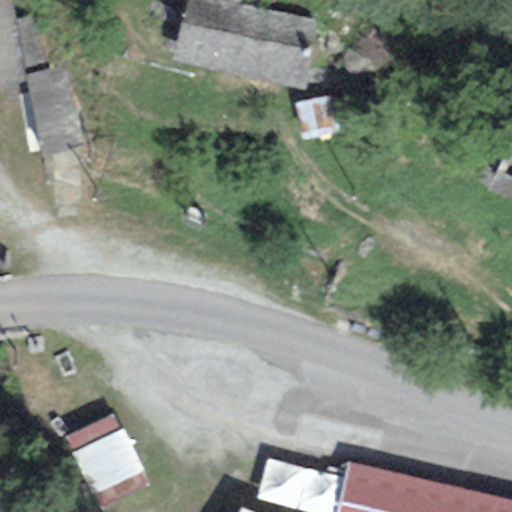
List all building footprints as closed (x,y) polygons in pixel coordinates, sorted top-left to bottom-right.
[(0,0),(0,85),(24,81),(23,76),(12,20),(8,0),(0,0)] [(184,0),(169,62),(303,90),(318,21),(238,5),(239,0),(184,0)] [(30,17),(12,20),(23,76),(26,76),(46,73),(30,17)] [(46,73),(26,76),(41,158),(86,150),(71,68),(46,73)] [(511,195),(511,130),(488,185),(511,195)] [(126,416),(71,439),(97,502),(152,479),(126,416)] [(511,511),(511,502),(349,462),(336,511),(511,511)]
